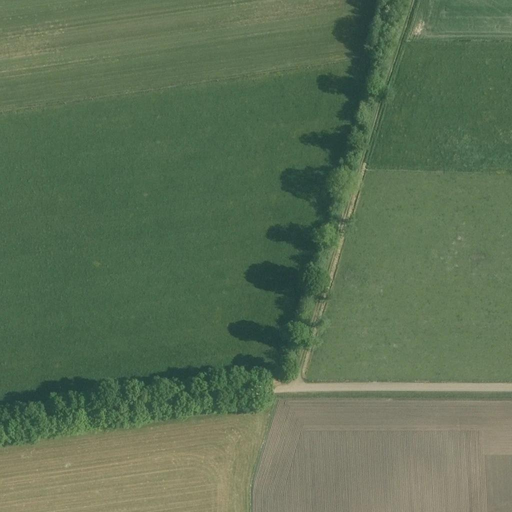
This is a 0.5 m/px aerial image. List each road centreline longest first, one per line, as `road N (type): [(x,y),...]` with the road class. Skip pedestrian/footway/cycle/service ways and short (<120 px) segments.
road 1 (track): [(511,387),(292,387),(0,429)]
road 2 (track): [(410,0),(292,387)]
